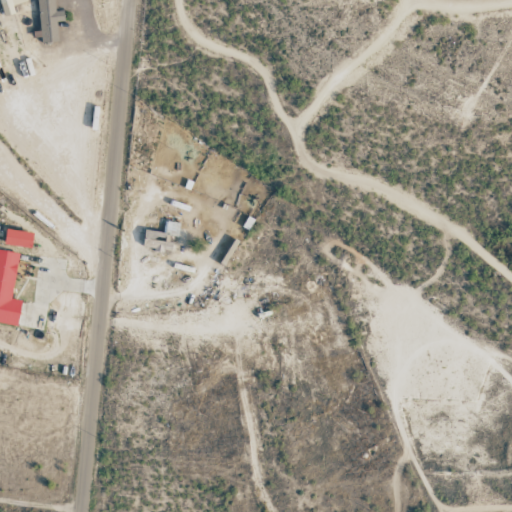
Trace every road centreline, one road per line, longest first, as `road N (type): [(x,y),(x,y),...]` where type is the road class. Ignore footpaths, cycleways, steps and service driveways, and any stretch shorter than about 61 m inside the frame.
road 1 (tertiary): [(79,511),(129,0)]
road 2 (residential): [(104,258),(0,162)]
